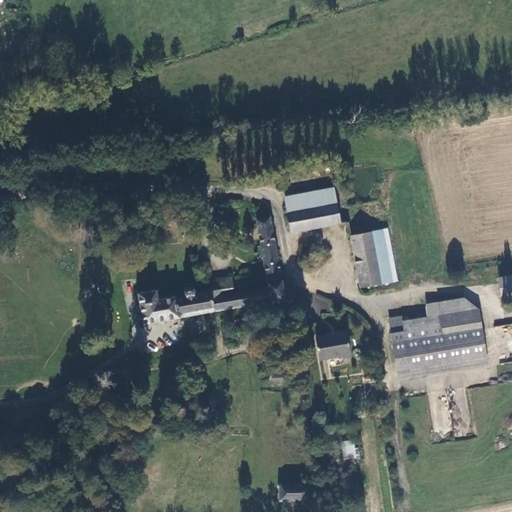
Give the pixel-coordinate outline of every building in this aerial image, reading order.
[(396,184),(414,273),(428,269),(409,181),(396,184)] [(334,201),(331,185),(282,195),(286,212),(334,201)] [(334,201),(286,212),(290,231),(337,220),(334,201)] [(271,299),(271,303),(285,300),(268,216),(254,219),(268,285),(271,299)] [(357,288),(396,280),(385,228),(346,236),(357,288)] [(232,286),(239,285),(237,272),(210,277),(210,287),(211,289),(232,286)] [(500,296),(511,293),(511,272),(497,276),(500,296)] [(142,322),(271,299),(268,285),(233,291),(232,286),(211,289),(210,287),(193,291),(193,288),(192,285),(190,282),(186,281),(181,283),(180,286),(180,289),(182,293),(156,298),(154,287),(137,290),(142,322)] [(398,374),(486,357),(476,308),(461,297),(424,304),(426,317),(401,322),(400,317),(387,319),(398,374)] [(268,317),(266,308),(253,311),(255,319),(268,317)] [(314,337),(320,362),(352,354),(347,329),(314,337)] [(273,370),(273,382),(273,384),(291,383),(290,368),(273,369),(273,370)] [(354,442),(342,444),(345,463),(361,460),(359,449),(355,449),(354,442)] [(309,486),(304,484),(282,483),(281,499),(303,500),(310,494),(309,486)]
